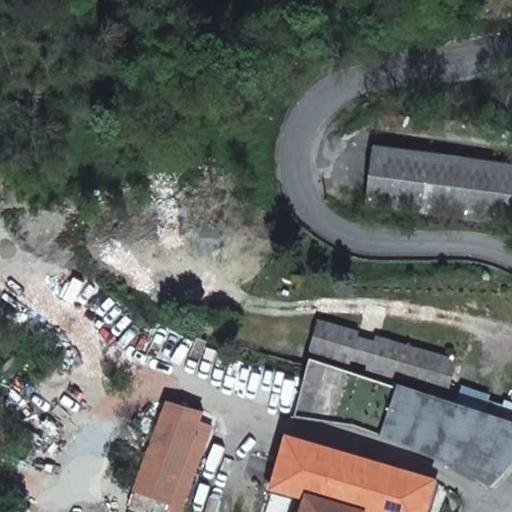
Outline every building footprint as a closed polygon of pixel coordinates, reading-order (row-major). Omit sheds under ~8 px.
[(511,224),(511,166),(375,148),(367,205),(511,224)] [(448,392),(455,361),(319,322),(311,353),(448,392)] [(309,358),(293,418),(354,428),(382,436),(401,441),(420,450),(503,475),(511,464),(511,424),(511,425),(398,388),(309,358)] [(193,439),(201,411),(178,405),(162,427),(193,439)] [(170,502),(193,439),(162,427),(155,437),(135,489),(170,502)] [(426,511),(436,482),(287,436),(273,490),(307,500),(302,511),(426,511)]
